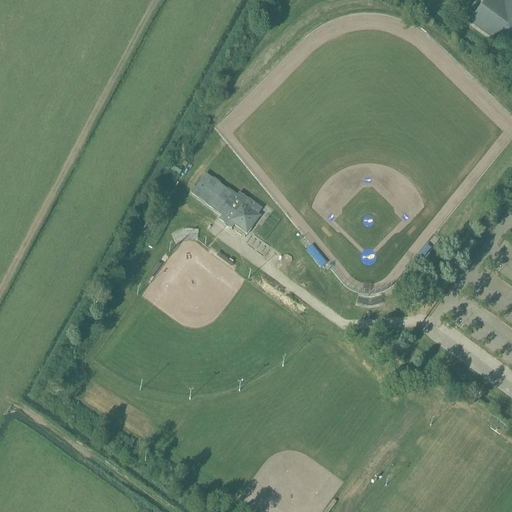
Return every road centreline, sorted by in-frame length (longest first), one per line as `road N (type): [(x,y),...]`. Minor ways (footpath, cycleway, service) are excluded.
road 1 (track): [(0,294),(157,0)]
road 2 (unclassified): [(511,391),(429,329),(511,219)]
